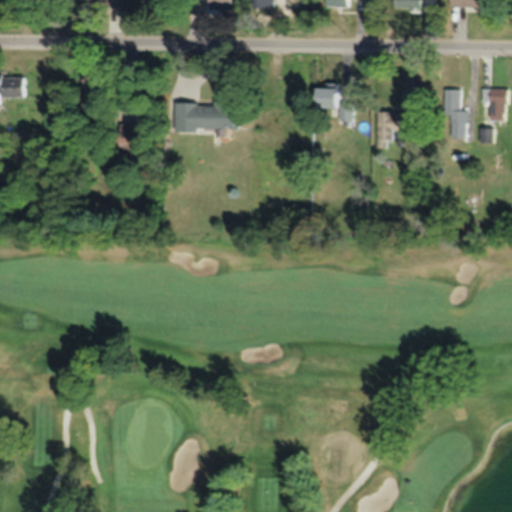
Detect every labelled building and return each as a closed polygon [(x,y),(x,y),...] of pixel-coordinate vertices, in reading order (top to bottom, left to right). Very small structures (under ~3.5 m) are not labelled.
[(231,8),(231,0),(208,0),(209,8),(231,8)] [(251,0),(252,8),(275,8),(274,0),(251,0)] [(393,0),(393,8),(423,8),(423,0),(393,0)] [(448,0),(449,8),(498,8),(497,0),(448,0)] [(1,95),(26,96),(26,75),(0,74),(0,101),(1,102),(1,95)] [(313,106),(337,106),(337,85),(313,85),(313,106)] [(467,137),(468,108),(460,108),(461,88),(444,87),(443,114),(450,114),(449,136),(467,137)] [(489,102),(489,119),(506,119),(506,87),(482,87),(482,102),(489,102)] [(175,128),(239,127),(239,100),(175,101),(175,128)] [(341,103),(341,121),(354,121),(354,103),(341,103)] [(390,147),(391,128),(404,129),(405,111),(377,110),(376,147),(390,147)] [(479,127),(481,141),(495,140),(494,126),(479,127)]
